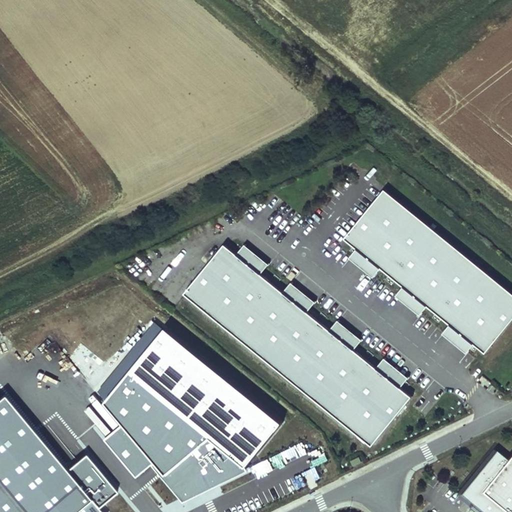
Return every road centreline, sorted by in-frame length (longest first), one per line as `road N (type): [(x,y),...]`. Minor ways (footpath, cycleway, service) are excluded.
road 1 (track): [(511,195),(275,0)]
road 2 (unclassified): [(511,409),(362,482)]
